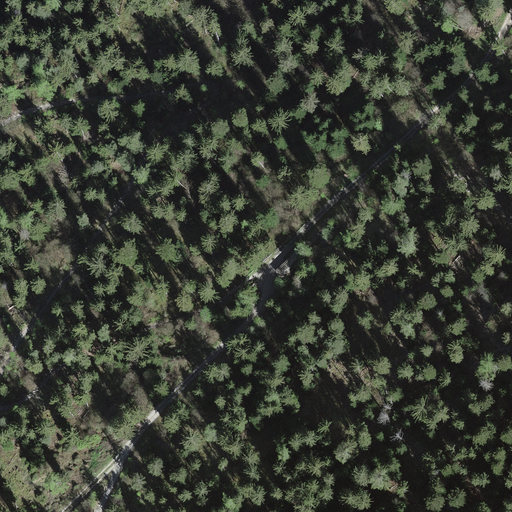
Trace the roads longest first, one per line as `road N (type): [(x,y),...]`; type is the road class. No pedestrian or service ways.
road 1 (track): [(264,268),(486,59),(511,0)]
road 2 (track): [(101,511),(124,460),(180,389),(259,311),(269,289),(264,268)]
road 3 (track): [(180,389),(60,511)]
